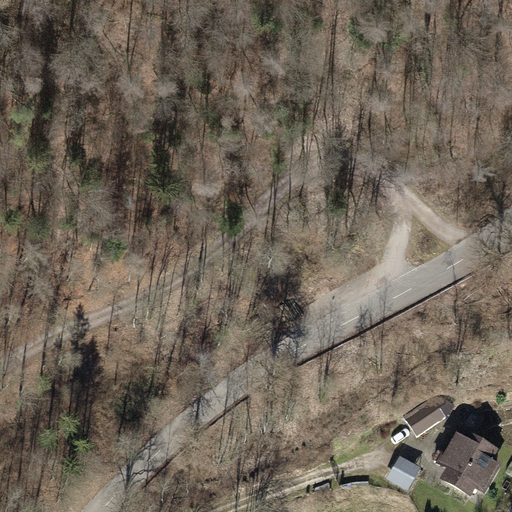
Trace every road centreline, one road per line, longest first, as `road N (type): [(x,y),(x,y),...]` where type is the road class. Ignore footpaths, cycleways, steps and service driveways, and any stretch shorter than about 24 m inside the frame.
road 1 (track): [(0,369),(51,335),(211,263),(270,195),(322,159),(365,164),(484,244)]
road 2 (unclassified): [(110,511),(208,405),(308,338),(464,260),(511,222)]
